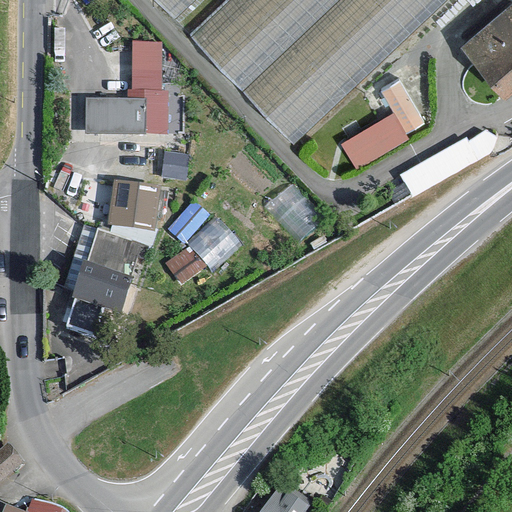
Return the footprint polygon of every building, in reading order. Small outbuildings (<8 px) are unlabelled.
[(159,0),(175,17),(193,0),(159,0)] [(227,0),(191,34),(243,88),(336,0),(227,0)] [(336,0),(243,88),(294,143),(445,0),(336,0)] [(511,0),(462,44),(503,92),(511,84),(511,0)] [(100,102),(88,102),(87,135),(99,135),(168,137),(169,96),(163,96),(164,46),(136,45),(135,93),(129,93),(129,103),(100,102)] [(425,123),(400,80),(383,89),(408,133),(425,123)] [(393,115),(342,145),(357,170),(408,140),(393,115)] [(469,147),(466,143),(402,180),(412,197),(492,152),(497,141),(486,136),(469,147)] [(122,188),(118,223),(156,227),(160,192),(122,188)] [(195,206),(172,233),(185,243),(208,217),(195,206)] [(189,245),(194,250),(207,265),(213,271),(241,246),(217,220),(189,245)] [(100,232),(69,329),(96,338),(104,314),(119,319),(138,259),(146,261),(150,248),(100,232)] [(194,250),(170,267),(182,283),(207,265),(194,250)] [(0,481),(1,482),(19,465),(6,450),(0,455),(0,481)] [(305,511),(282,495),(270,511),(305,511)]
